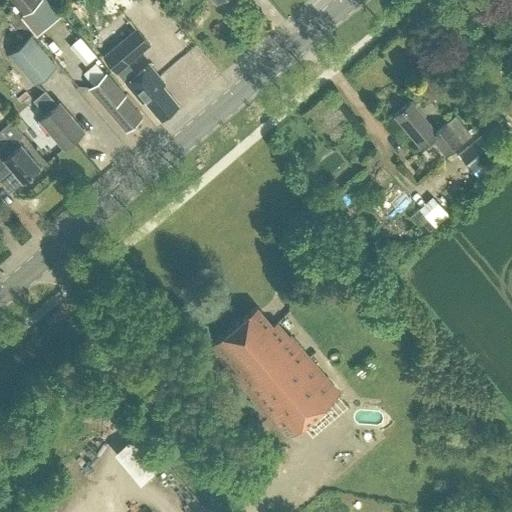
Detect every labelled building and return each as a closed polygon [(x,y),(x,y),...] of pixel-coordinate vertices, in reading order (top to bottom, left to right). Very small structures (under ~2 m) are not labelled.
[(9,0),(22,14),(38,0),(9,0)] [(146,98),(162,117),(179,103),(162,84),(166,81),(149,62),(136,72),(128,63),(151,44),(138,27),(105,54),(143,100),(146,98)] [(91,58),(101,49),(85,31),(75,39),(91,58)] [(56,66),(32,37),(14,53),(38,81),(56,66)] [(101,98),(127,128),(143,115),(142,114),(142,115),(124,93),(126,92),(108,71),(92,85),(101,98)] [(35,98),(47,112),(40,117),(64,146),(85,129),(60,100),(57,102),(46,89),(35,98)] [(433,138),(446,154),(463,140),(448,121),(436,131),(410,100),(394,114),(422,147),(433,138)] [(0,141),(0,179),(9,190),(23,179),(40,165),(20,142),(17,139),(22,134),(10,120),(0,129),(0,137),(4,143),(2,144),(0,141)] [(272,324),(256,305),(210,344),(287,436),(339,392),(290,333),(288,335),(276,320),(272,324)] [(378,349),(360,364),(366,371),(384,356),(378,349)] [(134,429),(118,443),(145,473),(161,459),(134,429)]
